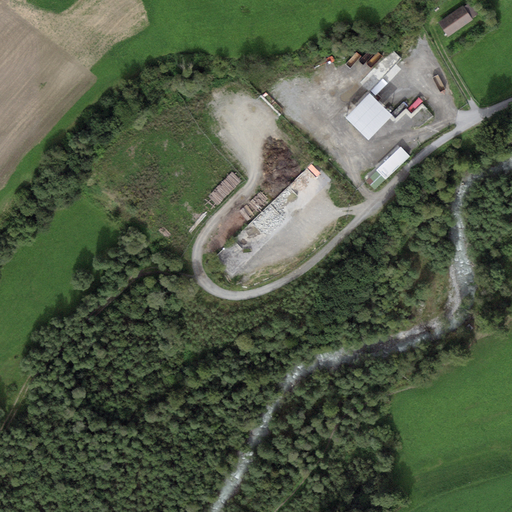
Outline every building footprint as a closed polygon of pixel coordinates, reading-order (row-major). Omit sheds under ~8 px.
[(476,14),(469,4),(442,22),(449,33),(476,14)] [(360,82),(370,91),(401,57),(393,49),(374,67),(360,82)] [(393,113),(370,91),(346,116),(369,138),(393,113)] [(386,177),(403,161),(396,154),(402,148),(398,145),(376,166),(378,169),(386,177)] [(409,155),(402,148),(396,154),(403,161),(409,155)] [(386,177),(378,169),(368,179),(376,187),(386,177)]
